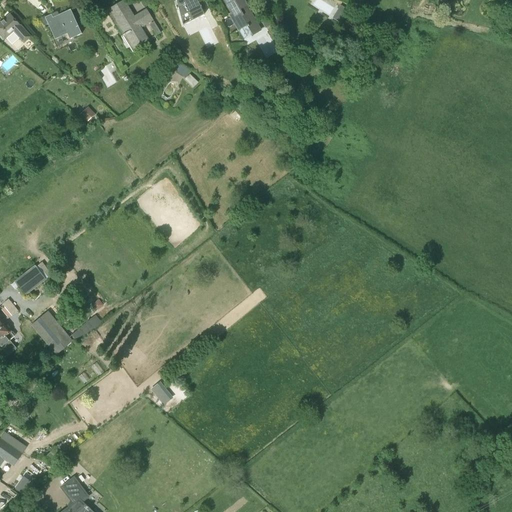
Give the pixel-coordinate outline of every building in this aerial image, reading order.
[(134,16),(124,0),(122,0),(110,9),(135,51),(139,49),(138,47),(149,40),(142,28),(154,20),(147,9),(134,16)] [(205,15),(197,0),(176,0),(179,8),(186,4),(189,12),(187,13),(191,21),(205,15)] [(253,36),(262,30),(247,6),(248,5),(244,0),(224,0),(229,8),(228,8),(231,13),(228,14),(238,31),(239,31),(244,40),(252,35),(253,36)] [(80,34),(69,10),(53,17),(51,14),(45,17),(53,35),(65,30),(70,39),(80,34)] [(32,38),(10,14),(0,22),(0,34),(4,40),(14,32),(25,44),(32,38)] [(185,77),(190,68),(180,62),(175,70),(185,77)] [(194,87),(198,82),(190,74),(185,79),(194,87)] [(88,122),(96,115),(89,108),(81,115),(88,122)] [(25,296),(46,280),(33,267),(14,281),(25,296)] [(56,355),(73,341),(48,312),(32,325),(56,355)] [(81,342),(103,322),(95,313),(73,334),(81,342)] [(14,336),(11,332),(12,332),(0,317),(0,344),(8,355),(16,348),(10,340),(14,336)] [(24,445),(11,435),(6,442),(1,438),(0,438),(0,480),(0,477),(2,475),(0,473),(0,456),(14,466),(23,453),(19,450),(24,445)] [(51,466),(65,452),(58,445),(44,459),(51,466)] [(94,511),(83,502),(90,497),(74,476),(60,487),(70,501),(67,505),(69,508),(63,511),(94,511)]
